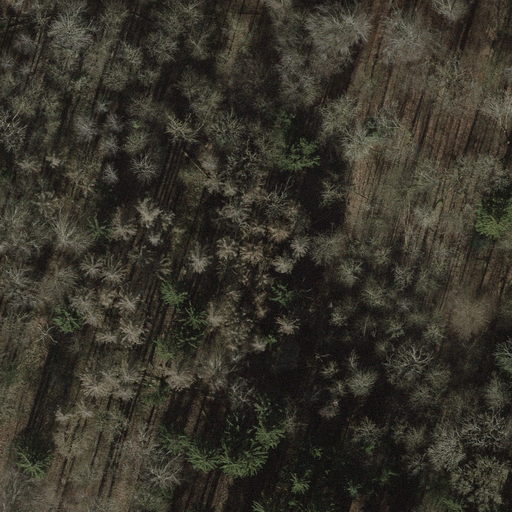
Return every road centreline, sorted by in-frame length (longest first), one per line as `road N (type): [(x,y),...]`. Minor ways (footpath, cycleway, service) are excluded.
road 1 (track): [(472,0),(407,207),(299,334),(238,511)]
road 2 (track): [(244,0),(167,181),(82,416),(66,511)]
road 3 (track): [(489,473),(467,362),(476,278),(511,241)]
